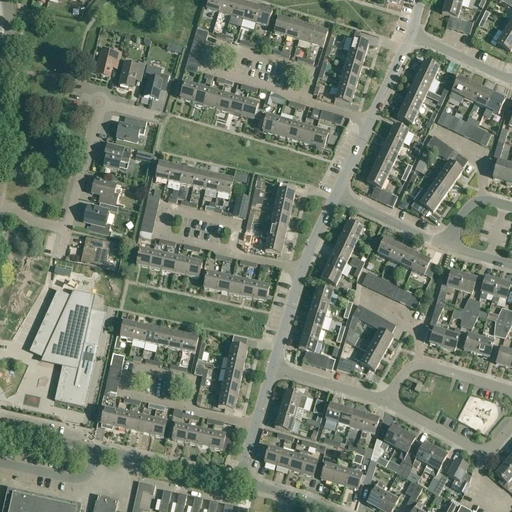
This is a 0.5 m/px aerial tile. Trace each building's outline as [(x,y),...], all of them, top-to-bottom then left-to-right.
[(219,14),(223,0),(209,0),(206,10),(219,14)] [(236,2),(230,0),(223,0),(219,14),(231,18),(236,2)] [(248,5),(236,2),(231,18),(243,21),(248,5)] [(461,8),(445,3),(441,15),(449,17),(449,18),(455,19),(457,20),(461,8)] [(248,5),(243,21),(255,25),(260,9),(248,5)] [(260,9),(255,25),(271,30),(275,17),(271,16),(272,13),(260,9)] [(455,19),(449,18),(445,29),(451,31),(455,19)] [(287,38),(291,22),(279,19),(274,35),(287,38)] [(455,19),(451,31),(457,33),(460,21),(457,20),(455,19)] [(460,21),(457,33),(463,34),(466,23),(460,21)] [(291,22),(287,38),(299,42),(303,26),(291,22)] [(466,23),(463,34),(469,36),(473,25),(466,23)] [(511,24),(510,23),(503,34),(511,39),(511,24)] [(303,26),(299,42),(311,45),(315,29),(303,26)] [(315,29),(311,45),(323,48),(328,33),(315,29)] [(197,30),(195,37),(207,40),(209,34),(197,30)] [(511,51),(511,39),(503,34),(496,44),(511,54),(511,51)] [(207,40),(195,37),(193,42),(205,46),(207,40)] [(350,53),(365,58),(369,45),(353,41),(350,53)] [(193,42),(191,48),(203,52),(205,46),(193,42)] [(191,48),(190,54),(202,58),(203,52),(191,48)] [(93,74),(96,74),(96,75),(110,78),(113,64),(119,65),(121,54),(108,51),(108,53),(102,51),(98,65),(95,65),(93,74)] [(350,53),(346,66),(362,70),(365,58),(350,53)] [(190,54),(188,60),(200,63),(202,58),(190,54)] [(307,61),(305,65),(313,67),(314,63),(311,62),(312,58),(307,57),(306,60),(307,61)] [(188,60),(186,66),(198,69),(200,63),(188,60)] [(143,62),(142,65),(134,63),(133,66),(126,64),(120,86),(133,90),(136,78),(142,79),(146,66),(145,66),(146,63),(143,62)] [(424,62),(418,74),(433,81),(439,69),(424,62)] [(451,75),(450,77),(448,77),(443,86),(449,89),(455,77),(460,67),(456,65),(451,75)] [(198,69),(186,66),(184,72),(196,76),(198,69)] [(362,70),(346,66),(343,78),(358,82),(362,70)] [(144,98),(157,101),(160,91),(166,93),(170,77),(160,75),(161,71),(147,68),(145,80),(148,81),(144,98)] [(433,81),(418,74),(413,85),(428,92),(433,81)] [(343,78),(339,90),(355,94),(358,82),(343,78)] [(463,99),(471,84),(459,78),(452,94),(463,99)] [(192,104),(197,87),(184,84),(180,100),(192,104)] [(482,89),(471,84),(463,99),(475,105),(482,89)] [(428,92),(413,85),(408,97),(423,104),(428,92)] [(209,91),(197,87),(192,104),(204,107),(209,91)] [(482,89),(475,105),(486,110),(493,95),(482,89)] [(355,94),(339,90),(336,102),(351,107),(355,94)] [(221,94),(209,91),(204,107),(217,111),(221,94)] [(221,94),(217,111),(229,114),(233,97),(221,94)] [(505,100),(493,95),(486,110),(498,116),(505,100)] [(246,101),(233,97),(229,114),(241,117),(246,101)] [(408,97),(403,108),(418,115),(423,104),(408,97)] [(258,104),(246,101),(241,117),(253,121),(254,118),(257,109),(258,104)] [(418,115),(403,108),(397,120),(412,127),(418,115)] [(442,128),(448,116),(443,113),(437,125),(442,128)] [(448,116),(442,128),(448,131),(454,118),(448,116)] [(279,120),(267,117),(266,119),(263,131),(262,133),(275,137),(279,120)] [(279,120),(275,137),(287,140),(291,124),(285,122),(286,119),(280,117),(279,120)] [(266,119),(261,118),(257,129),(263,131),(266,119)] [(454,118),(448,131),(453,133),(459,121),(454,118)] [(144,136),(147,123),(134,120),(133,127),(120,124),(116,139),(137,144),(139,135),(144,136)] [(464,123),(459,121),(453,133),(459,136),(464,123)] [(464,123),(459,136),(464,138),(470,126),(464,123)] [(291,124),(287,140),(299,144),(304,127),(291,124)] [(393,126),(388,138),(403,145),(409,134),(393,126)] [(470,126),(464,138),(469,141),(475,128),(470,126)] [(304,127),(299,144),(311,147),(316,131),(304,127)] [(475,128),(469,141),(475,143),(481,131),(475,128)] [(498,144),(504,145),(504,146),(508,132),(502,130),(498,144)] [(328,134),(316,131),(311,147),(324,151),(328,134)] [(486,133),(481,131),(475,143),(480,146),(486,133)] [(491,136),(486,133),(480,146),(486,148),(491,136)] [(403,145),(388,138),(383,150),(398,157),(403,145)] [(432,151),(439,141),(434,138),(427,147),(432,151)] [(444,145),(439,141),(432,151),(437,155),(444,145)] [(415,151),(419,153),(423,145),(419,143),(417,147),(414,145),(412,149),(416,150),(415,151)] [(130,155),(131,150),(108,144),(104,159),(106,160),(104,168),(118,172),(120,163),(128,165),(131,155),(130,155)] [(504,145),(498,144),(494,159),(499,161),(504,145)] [(448,148),(444,145),(437,155),(441,158),(448,148)] [(453,152),(448,148),(441,158),(446,162),(453,152)] [(398,157),(383,150),(377,161),(393,168),(398,157)] [(453,152),(446,162),(449,164),(451,165),(458,155),(453,152)] [(458,155),(451,165),(456,169),(463,159),(458,155)] [(468,162),(463,159),(456,169),(461,172),(468,162)] [(377,161),(372,172),(387,180),(393,168),(377,161)] [(168,183),(172,166),(159,163),(156,180),(168,183)] [(505,184),(510,167),(497,163),(492,180),(505,184)] [(449,164),(441,175),(455,184),(463,174),(460,172),(461,172),(456,169),(451,165),(449,164)] [(172,166),(168,183),(181,185),(184,169),(172,166)] [(184,169),(181,185),(193,188),(197,172),(184,169)] [(209,174),(197,172),(193,188),(205,191),(209,174)] [(387,180),(372,172),(367,184),(375,188),(381,191),(382,191),(387,180)] [(221,177),(209,174),(205,191),(217,194),(221,177)] [(441,175),(434,185),(448,194),(455,184),(441,175)] [(234,180),(221,177),(217,194),(230,197),(234,180)] [(115,208),(118,196),(113,195),(115,185),(95,181),(92,195),(103,198),(101,205),(115,208)] [(448,194),(434,185),(427,195),(440,205),(448,194)] [(381,191),(375,188),(370,199),(376,202),(381,191)] [(168,203),(176,205),(177,201),(179,192),(174,191),(172,200),(169,199),(168,201),(168,203)] [(276,203),(292,207),(295,194),(279,191),(276,203)] [(381,191),(376,202),(381,204),(386,193),(382,191),(381,191)] [(392,196),(386,193),(381,204),(387,207),(392,196)] [(440,205),(427,195),(419,205),(433,215),(440,205)] [(147,203),(158,205),(160,199),(148,196),(147,203)] [(237,196),(233,218),(244,220),(249,199),(237,196)] [(392,196),(387,207),(393,210),(398,199),(392,196)] [(158,205),(147,203),(145,208),(157,211),(158,205)] [(292,207),(276,203),(273,216),(289,219),(292,207)] [(92,233),(108,237),(111,226),(105,225),(108,212),(89,208),(85,223),(94,225),(92,233)] [(145,208),(144,214),(156,217),(157,211),(145,208)] [(156,217),(144,214),(143,220),(154,223),(156,217)] [(289,219),(273,216),(270,228),(286,232),(289,219)] [(143,220),(141,226),(153,229),(154,223),(143,220)] [(342,235),(357,242),(362,230),(348,223),(342,235)] [(141,226),(140,232),(152,235),(153,229),(141,226)] [(270,228),(268,240),(284,244),(286,232),(270,228)] [(152,235),(140,232),(139,238),(150,241),(152,235)] [(245,235),(244,240),(242,248),(243,250),(245,253),(248,253),(252,237),(245,235)] [(342,235),(337,246),(351,253),(357,242),(342,235)] [(106,268),(111,244),(87,239),(82,263),(106,268)] [(367,247),(371,249),(375,241),(371,239),(367,247)] [(284,244),(268,240),(265,253),(281,257),(284,244)] [(389,261),(396,246),(384,241),(377,255),(389,261)] [(337,246),(332,258),(346,265),(351,253),(337,246)] [(407,252),(396,246),(389,261),(400,266),(407,252)] [(149,269),(152,253),(140,250),(136,266),(149,269)] [(419,257),(407,252),(400,266),(412,272),(419,257)] [(152,253),(149,269),(161,272),(165,256),(152,253)] [(177,258),(165,256),(161,272),(173,275),(177,258)] [(430,263),(419,257),(412,272),(424,277),(430,263)] [(177,258),(173,275),(186,277),(189,261),(177,258)] [(332,258),(326,269),(341,276),(346,265),(332,258)] [(189,261),(186,277),(198,280),(202,264),(189,261)] [(55,268),(54,274),(70,278),(71,272),(55,268)] [(341,276),(326,269),(321,281),(335,288),(341,276)] [(459,292),(464,275),(451,272),(449,280),(444,278),(440,293),(446,294),(452,295),(453,291),(459,292)] [(216,293),(220,276),(207,273),(203,290),(216,293)] [(367,289),(372,277),(367,274),(361,286),(367,289)] [(464,275),(459,292),(472,296),(477,279),(464,275)] [(220,276),(216,293),(228,295),(232,279),(220,276)] [(378,279),(372,277),(367,289),(372,291),(378,279)] [(493,298),(498,282),(485,278),(481,294),(480,300),(485,302),(487,296),(493,298)] [(244,281),(232,279),(228,295),(240,298),(244,281)] [(378,279),(372,291),(378,294),(383,282),(378,279)] [(244,281),(240,298),(253,301),(256,284),(244,281)] [(498,282),(493,298),(491,305),(497,306),(499,299),(506,301),(511,286),(510,286),(511,284),(510,282),(506,281),(504,282),(504,284),(498,282)] [(383,282),(378,294),(383,296),(389,284),(383,282)] [(269,287),(256,284),(253,301),(265,303),(269,287)] [(394,287),(389,284),(383,296),(389,299),(394,287)] [(399,290),(394,287),(389,299),(394,301),(399,290)] [(313,301),(329,306),(333,294),(316,289),(313,301)] [(405,292),(399,290),(394,301),(399,304),(405,292)] [(91,312),(95,298),(73,293),(71,298),(57,292),(29,353),(62,368),(55,402),(85,409),(106,315),(91,312)] [(405,292),(399,304),(405,306),(410,295),(405,292)] [(440,293),(436,306),(444,308),(446,294),(440,293)] [(410,295),(405,306),(410,309),(416,297),(410,295)] [(421,300),(416,297),(410,309),(416,312),(421,300)] [(467,300),(462,314),(470,316),(473,303),(467,300)] [(329,306),(313,301),(309,313),(325,318),(329,306)] [(480,304),(473,303),(470,316),(478,318),(480,304)] [(444,308),(436,306),(432,319),(438,321),(444,308)] [(358,321),(364,310),(358,307),(352,317),(358,321)] [(364,310),(358,321),(363,324),(369,313),(364,310)] [(503,325),(507,313),(501,310),(495,323),(503,325)] [(309,313),(305,325),(322,330),(325,318),(309,313)] [(369,313),(363,324),(368,326),(374,316),(369,313)] [(511,313),(507,313),(503,325),(511,327),(511,322),(511,313)] [(470,316),(462,314),(460,328),(466,329),(470,316)] [(374,316),(368,326),(374,329),(380,319),(374,316)] [(470,316),(466,329),(472,331),(478,318),(470,316)] [(374,329),(378,332),(379,332),(385,322),(380,319),(374,329)] [(385,322),(379,332),(384,335),(390,324),(385,322)] [(133,342),(136,325),(124,323),(120,339),(133,342)] [(503,325),(495,323),(494,338),(499,338),(503,325)] [(390,324),(384,335),(390,338),(395,327),(390,324)] [(136,325),(133,342),(145,344),(148,328),(136,325)] [(322,330),(305,325),(302,337),(318,342),(322,330)] [(503,325),(499,338),(505,341),(511,327),(503,325)] [(441,350),(446,334),(448,328),(442,326),(440,332),(433,330),(429,346),(441,350)] [(161,331),(148,328),(145,344),(157,347),(161,331)] [(446,334),(441,350),(454,353),(461,332),(455,330),(453,336),(446,334)] [(173,333),(161,331),(157,347),(169,350),(173,333)] [(390,338),(384,335),(379,332),(378,332),(372,343),(386,351),(393,340),(390,338)] [(185,336),(173,333),(169,350),(181,352),(185,336)] [(198,339),(185,336),(181,352),(194,355),(198,339)] [(476,356),(481,340),(468,336),(463,352),(476,356)] [(318,342),(302,337),(298,350),(306,352),(312,354),(314,355),(318,342)] [(481,340),(476,356),(489,359),(494,344),(493,344),(494,340),(488,338),(487,342),(481,340)] [(386,351),(372,343),(366,354),(380,362),(386,351)] [(231,346),(228,359),(244,362),(247,350),(231,346)] [(509,369),(511,358),(511,353),(501,350),(496,366),(509,369)] [(312,354),(306,352),(302,364),(308,366),(312,354)] [(314,355),(312,354),(308,366),(314,368),(317,356),(314,355)] [(380,362),(366,354),(360,366),(374,374),(380,362)] [(113,355),(111,361),(121,364),(123,357),(113,355)] [(317,356),(314,368),(320,370),(324,358),(317,356)] [(324,358),(320,370),(325,371),(329,360),(324,358)] [(244,362),(228,359),(225,371),(241,375),(244,362)] [(329,360),(325,371),(332,373),(335,362),(329,360)] [(111,361),(110,367),(120,369),(121,364),(111,361)] [(356,365),(340,361),(337,372),(353,376),(356,365)] [(110,367),(109,373),(119,375),(120,369),(110,367)] [(225,371),(222,384),(239,387),(241,375),(225,371)] [(109,373),(107,379),(117,381),(119,375),(109,373)] [(117,381),(107,379),(106,385),(116,387),(117,381)] [(222,384),(220,396),(236,399),(239,387),(222,384)] [(106,385),(105,391),(115,393),(116,387),(106,385)] [(115,393),(105,391),(103,397),(113,399),(115,393)] [(282,405),(297,410),(303,411),(307,399),(285,393),(282,405)] [(236,399),(220,396),(217,408),(233,412),(236,399)] [(206,400),(203,408),(209,410),(212,402),(206,400)] [(313,414),(318,415),(322,416),(326,404),(317,402),(313,414)] [(282,405),(278,417),(294,422),(297,410),(282,405)] [(338,425),(342,409),(330,406),(325,421),(338,425)] [(342,409),(338,425),(350,429),(355,413),(342,409)] [(113,429),(117,412),(104,410),(100,426),(113,429)] [(117,412),(113,429),(125,432),(129,415),(117,412)] [(367,417),(355,413),(350,429),(362,432),(367,417)] [(141,418),(129,415),(125,432),(137,434),(141,418)] [(294,422),(278,417),(275,430),(290,434),(294,422)] [(367,417),(362,432),(374,436),(379,420),(367,417)] [(153,420),(141,418),(137,434),(150,437),(153,420)] [(153,420),(150,437),(162,440),(166,423),(153,420)] [(184,444),(188,428),(175,425),(175,426),(171,425),(167,440),(172,441),(171,442),(184,444)] [(319,429),(311,427),(310,426),(306,439),(311,440),(313,432),(317,433),(319,429)] [(200,430),(188,428),(184,444),(196,447),(200,430)] [(395,449),(404,434),(392,428),(383,444),(376,441),(370,463),(376,465),(383,451),(385,453),(389,446),(395,449)] [(213,433),(200,430),(196,447),(209,450),(213,433)] [(213,433),(209,450),(228,454),(232,440),(225,439),(225,436),(213,433)] [(415,440),(404,434),(395,449),(400,452),(399,460),(403,462),(415,440)] [(427,466),(435,451),(424,445),(412,467),(417,469),(422,464),(427,466)] [(276,468),(281,452),(259,446),(256,458),(265,461),(264,465),(276,468)] [(447,457),(435,451),(427,466),(433,470),(431,477),(435,479),(447,457)] [(293,456),(281,452),(276,468),(288,472),(293,456)] [(293,456),(288,472),(300,475),(305,459),(293,456)] [(355,456),(353,464),(360,466),(363,458),(355,456)] [(511,458),(511,457),(503,466),(511,473),(511,458)] [(317,463),(305,459),(300,475),(312,479),(317,463)] [(450,489),(455,491),(464,496),(469,486),(462,483),(462,484),(461,483),(468,468),(456,462),(447,478),(454,481),(450,489)] [(370,463),(366,475),(372,477),(376,465),(370,463)] [(400,478),(407,466),(400,463),(394,474),(400,478)] [(332,485),(337,469),(325,465),(320,481),(332,485)] [(413,469),(407,466),(400,478),(406,481),(413,469)] [(511,480),(511,473),(503,466),(495,476),(501,481),(499,484),(508,492),(511,486),(511,483),(511,482),(511,480)] [(337,469),(332,485),(344,489),(349,473),(337,469)] [(361,476),(349,473),(344,489),(357,492),(361,476)] [(432,495),(438,483),(433,480),(427,492),(432,495)] [(378,511),(386,496),(380,492),(384,486),(379,483),(367,505),(378,511)] [(410,498),(416,486),(410,483),(404,495),(410,498)] [(444,487),(438,483),(432,495),(438,498),(443,500),(444,498),(439,496),(444,487)] [(416,486),(410,498),(411,498),(406,507),(413,511),(412,511),(420,511),(423,507),(417,504),(415,503),(416,501),(422,489),(416,486)] [(164,492),(159,511),(166,511),(171,494),(164,492)] [(392,499),(386,496),(378,511),(379,511),(392,511),(401,495),(395,492),(392,499)] [(179,496),(175,511),(182,511),(186,497),(179,496)] [(195,499),(191,511),(199,511),(202,501),(195,499)] [(210,503),(208,511),(215,511),(217,504),(210,503)] [(453,511),(454,511),(456,507),(448,503),(445,508),(446,511),(445,511),(453,511)]
